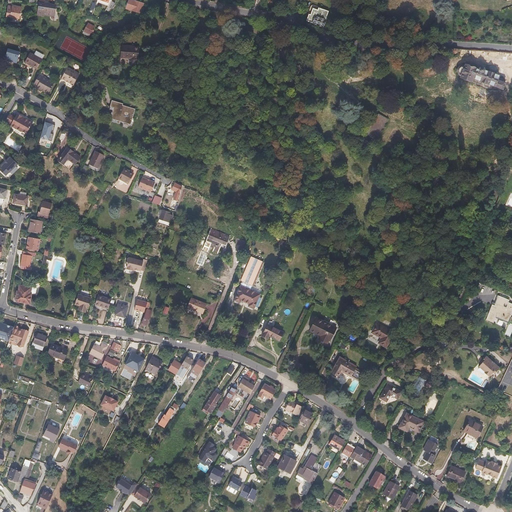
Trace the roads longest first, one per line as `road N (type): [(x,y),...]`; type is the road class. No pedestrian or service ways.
road 1 (unclassified): [(511,47),(355,41),(187,0)]
road 2 (residential): [(2,306),(57,324),(223,353),(288,382)]
road 3 (residential): [(354,425),(390,364),(437,333),(453,311),(487,235)]
road 4 (residential): [(0,82),(166,183)]
